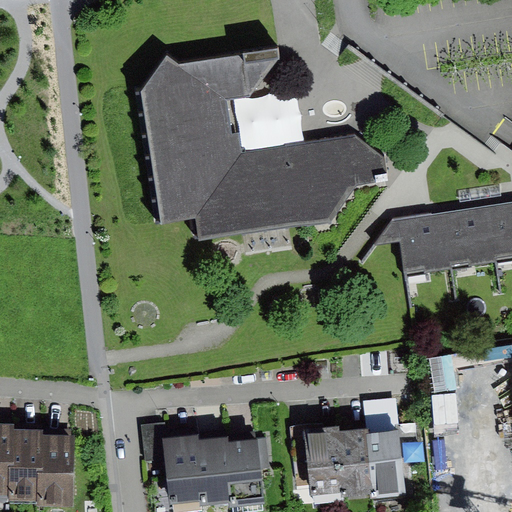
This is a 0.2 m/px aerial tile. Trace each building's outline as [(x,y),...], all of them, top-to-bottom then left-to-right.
[(279,62),(278,52),(179,67),(167,59),(138,92),(164,228),(193,221),(197,240),(332,224),(356,190),(392,185),(387,160),(354,136),(242,155),(238,135),(232,135),(226,102),(249,100),(279,62)] [(499,185),(459,191),(461,203),(501,197),(499,185)] [(511,203),(492,207),(503,263),(511,262),(511,203)] [(492,207),(448,215),(457,270),(502,262),(492,207)] [(390,223),(375,247),(399,243),(405,280),(457,270),(448,215),(390,223)] [(0,496),(8,497),(8,427),(8,425),(0,424),(0,496)] [(166,426),(141,429),(145,466),(166,464),(170,504),(199,501),(193,437),(193,434),(167,437),(166,426)] [(337,426),(305,429),(311,497),(344,494),(338,429),(337,426)] [(367,426),(338,429),(344,494),(344,497),(373,494),(367,430),(367,426)] [(42,427),(8,427),(8,497),(8,502),(42,502),(42,432),(42,427)] [(400,427),(367,430),(373,494),(373,498),(406,495),(400,427)] [(74,432),(42,432),(42,502),(42,507),(74,508),(74,432)] [(227,434),(193,437),(199,501),(200,507),(234,504),(228,439),(227,434)] [(257,436),(228,439),(234,504),(235,509),(265,506),(263,478),(272,477),(268,442),(258,443),(257,436)]
